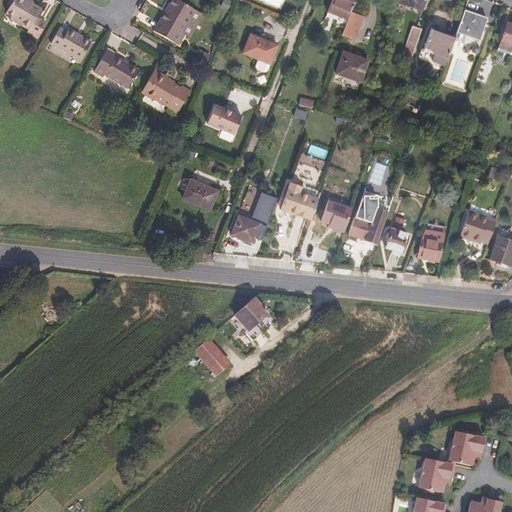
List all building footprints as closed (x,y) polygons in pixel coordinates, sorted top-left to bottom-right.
[(41,9),(32,4),(26,1),(26,0),(13,0),(6,12),(13,16),(22,21),(20,25),(29,30),(27,33),(38,39),(46,24),(36,18),(41,9)] [(182,32),(195,10),(176,0),(171,0),(168,6),(170,8),(156,33),(179,44),(185,34),(182,32)] [(232,4),(225,0),(224,0),(220,8),(227,12),(232,4)] [(347,20),(354,0),(331,0),(327,13),(347,20)] [(425,0),(396,0),(395,2),(421,11),(425,0)] [(202,15),(195,10),(182,32),(185,34),(190,37),(202,15)] [(486,19),(464,11),(456,33),(466,36),(479,41),(486,19)] [(327,13),(325,18),(345,26),(347,20),(327,13)] [(354,41),(363,18),(350,13),(347,20),(345,26),(341,35),(354,41)] [(218,14),(214,20),(221,24),(225,18),(218,14)] [(11,19),(20,25),(22,21),(13,16),(11,19)] [(286,20),(280,17),(277,23),(283,26),(286,20)] [(511,25),(506,23),(504,32),(500,43),(497,51),(511,55),(511,51),(511,25)] [(416,46),(421,30),(412,26),(406,43),(416,46)] [(59,28),(51,44),(80,61),(91,42),(68,29),(67,32),(59,28)] [(445,66),(455,38),(431,29),(424,49),(422,49),(419,56),(432,61),(434,54),(438,55),(435,62),(445,66)] [(466,36),(456,33),(455,37),(455,38),(464,41),(466,36)] [(270,64),(277,46),(250,35),(243,53),(258,59),(270,64)] [(412,57),(416,46),(406,43),(402,54),(412,57)] [(104,74),(128,88),(138,71),(114,57),(115,54),(106,49),(93,72),(102,77),(104,74)] [(367,61),(343,53),(336,74),(360,82),(367,61)] [(267,71),(270,64),(258,59),(256,66),(257,70),(264,73),(267,71)] [(154,70),(141,93),(154,101),(154,99),(177,114),(190,91),(181,86),(180,88),(173,84),(165,80),(167,78),(154,70)] [(241,117),(214,106),(207,124),(234,135),(241,117)] [(66,111),(62,118),(70,121),(73,115),(66,111)] [(453,144),(455,138),(443,135),(441,141),(453,144)] [(500,171),(493,168),(490,178),(497,181),(500,171)] [(248,190),(253,192),(256,184),(246,180),(243,188),(238,199),(243,201),(248,190)] [(210,210),(217,192),(190,181),(183,199),(210,210)] [(301,195),(304,188),(290,183),(281,210),(287,212),(288,210),(292,212),(292,214),(311,220),(318,200),(301,195)] [(318,191),(304,187),(304,188),(301,195),(318,200),(318,191)] [(259,217),(252,215),(252,213),(240,209),(231,235),(253,243),(260,224),(257,223),(259,217)] [(481,241),(488,244),(495,221),(469,212),(459,236),(480,244),(481,241)] [(366,237),(378,241),(384,222),(373,217),(371,223),(354,218),(348,234),(365,240),(366,237)] [(402,223),(396,221),(393,226),(400,229),(402,223)] [(310,242),(332,249),(339,230),(317,222),(310,242)] [(391,230),(385,247),(402,253),(408,236),(391,230)] [(509,266),(511,258),(511,241),(498,237),(490,259),(509,266)] [(442,242),(421,238),(417,258),(438,262),(442,242)] [(275,321),(253,298),(234,315),(248,331),(245,332),(253,341),(275,321)] [(511,318),(504,318),(503,332),(511,332),(511,318)] [(207,339),(194,350),(204,361),(216,349),(207,339)] [(204,361),(217,376),(229,364),(216,349),(204,361)] [(197,390),(217,376),(204,361),(194,350),(176,366),(197,390)] [(454,465),(471,469),(472,466),(474,456),(477,457),(478,452),(481,453),(484,438),(455,432),(448,464),(454,465)] [(448,464),(425,459),(419,488),(427,490),(434,492),(442,493),(444,483),(447,484),(448,479),(451,480),(454,465),(448,464)] [(443,511),(446,504),(417,498),(413,511),(443,511)] [(498,511),(501,502),(486,499),(486,502),(481,501),(480,504),(470,501),(468,511),(498,511)]
